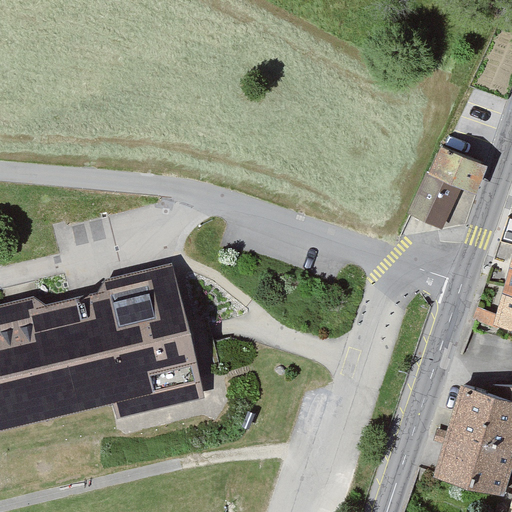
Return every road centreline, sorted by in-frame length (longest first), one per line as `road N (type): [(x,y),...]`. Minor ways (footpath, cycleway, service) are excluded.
road 1 (residential): [(0,171),(189,190),(465,281)]
road 2 (tertiary): [(386,511),(465,281)]
road 3 (tertiary): [(465,281),(511,141)]
